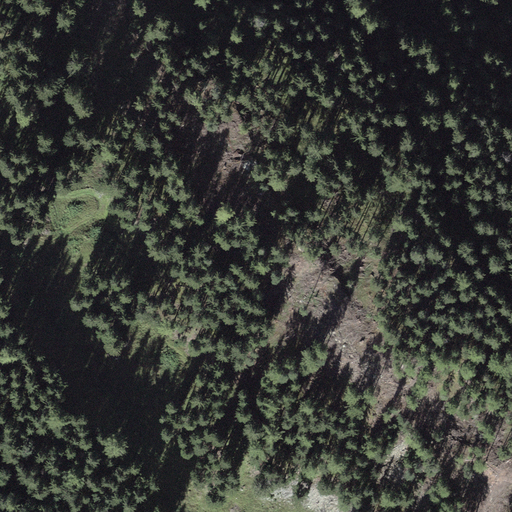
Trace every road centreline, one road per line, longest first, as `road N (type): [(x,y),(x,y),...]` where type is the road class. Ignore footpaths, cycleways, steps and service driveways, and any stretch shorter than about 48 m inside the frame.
road 1 (track): [(0,462),(77,432),(139,456),(236,441),(240,494),(226,511)]
road 2 (track): [(0,161),(101,202),(56,263),(0,303)]
